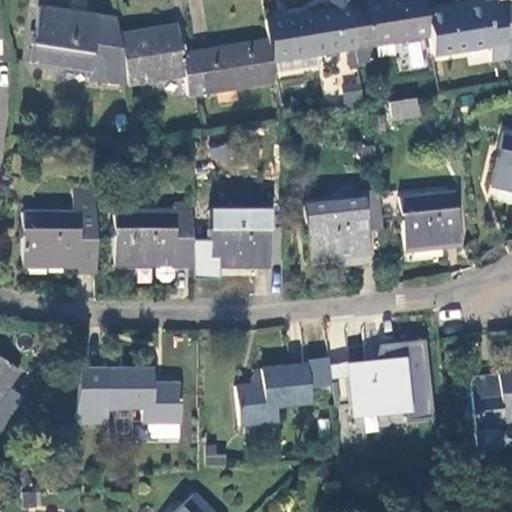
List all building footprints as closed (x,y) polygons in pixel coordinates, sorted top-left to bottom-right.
[(331,0),(333,10),(349,8),(347,0),(331,0)] [(356,50),(423,40),(430,38),(426,14),(423,0),(394,0),(349,8),(356,50)] [(511,0),(499,3),(508,61),(511,60),(511,0)] [(493,63),(508,61),(499,3),(426,14),(430,38),(433,58),(491,50),(493,63)] [(90,72),(98,17),(39,8),(31,63),(90,72)] [(351,68),(359,68),(356,50),(349,8),(333,10),(266,20),(269,41),(272,64),(317,57),(347,51),(351,68)] [(120,36),(117,19),(98,17),(90,72),(90,80),(98,82),(100,64),(124,67),(120,36)] [(188,95),(201,93),(195,52),(183,54),(178,28),(120,36),(124,67),(127,86),(158,81),(185,77),(188,94),(188,95)] [(426,61),(433,59),(433,58),(430,38),(423,40),(426,61)] [(201,93),(276,82),(274,75),(272,64),(269,41),(195,52),(201,93)] [(272,64),(274,75),(318,68),(317,57),(272,64)] [(98,82),(127,86),(124,67),(100,64),(98,82)] [(185,77),(158,81),(160,97),(188,94),(185,77)] [(365,88),(368,104),(378,102),(378,99),(383,98),(383,86),(365,88)] [(361,93),(346,95),(348,106),(362,103),(361,93)] [(418,117),(414,99),(386,103),(390,121),(418,117)] [(144,119),(132,119),(134,136),(159,136),(159,125),(144,125),(144,119)] [(511,192),(511,134),(503,132),(489,187),(511,192)] [(225,137),(208,140),(212,159),(229,155),(225,137)] [(78,274),(97,273),(96,189),(75,189),(76,214),(22,213),(22,267),(77,267),(78,274)] [(367,225),(381,221),(377,189),(363,191),(364,200),(303,205),(310,261),(338,257),(355,255),(356,262),(371,261),(367,225)] [(456,192),(398,198),(405,252),(461,246),(456,192)] [(173,267),(191,268),(191,211),(172,211),(114,211),(114,266),(153,267),(173,267)] [(270,267),(270,211),(210,211),(210,266),(270,267)] [(338,264),(356,262),(355,255),(338,257),(338,264)] [(173,267),(153,267),(153,276),(159,282),(167,283),(172,277),(173,267)] [(0,429),(22,398),(9,388),(21,372),(0,356),(0,429)] [(417,408),(414,368),(387,371),(386,357),(350,362),(354,400),(377,397),(380,412),(417,408)] [(311,405),(308,365),(261,371),(262,385),(235,388),(239,426),(278,422),(276,409),(311,405)] [(152,370),(105,369),(80,370),(73,423),(106,423),(106,408),(140,409),(141,424),(180,424),(180,385),(152,385),(152,370)] [(511,373),(497,375),(498,388),(472,391),(476,432),(511,428),(511,373)] [(215,445),(203,445),(203,466),(224,466),(224,456),(215,456),(215,445)] [(212,511),(194,494),(175,511),(212,511)]
